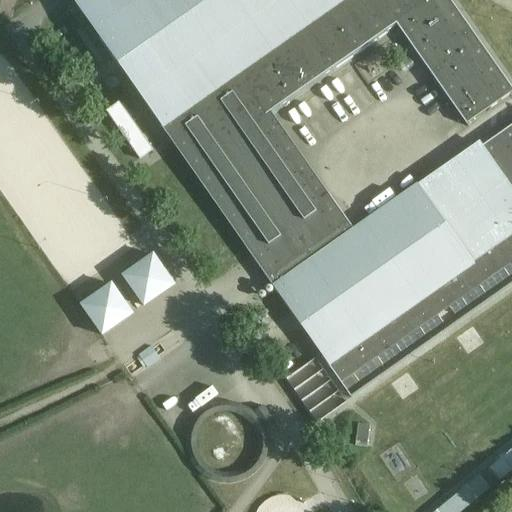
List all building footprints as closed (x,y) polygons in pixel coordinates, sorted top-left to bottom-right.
[(96,0),(81,11),(78,7),(353,400),(511,288),(511,127),(483,147),(486,151),(480,155),(493,174),(499,170),(511,187),(511,196),(455,236),(423,190),(358,235),(274,116),(400,28),(468,126),(511,94),(511,86),(451,0),(96,0)] [(138,296),(172,274),(149,240),(116,263),(138,296)] [(74,292),(97,325),(130,302),(107,269),(74,292)] [(165,319),(152,328),(162,342),(175,333),(165,319)] [(511,511),(511,496),(492,511),(511,511)]
